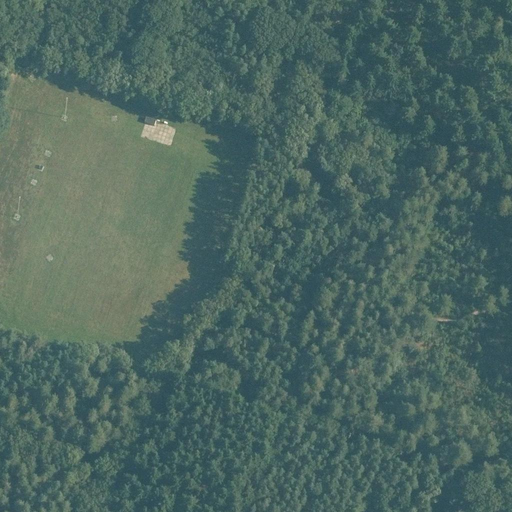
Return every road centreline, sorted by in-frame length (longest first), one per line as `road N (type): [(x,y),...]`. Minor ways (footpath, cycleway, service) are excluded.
road 1 (track): [(511,294),(438,323),(326,285),(306,298),(290,413),(248,511)]
road 2 (track): [(306,298),(253,266),(173,372),(138,388),(99,469)]
road 3 (track): [(352,292),(440,144),(511,97)]
road 4 (track): [(251,165),(307,173),(339,54),(373,0)]
road 5 (track): [(0,337),(138,388)]
